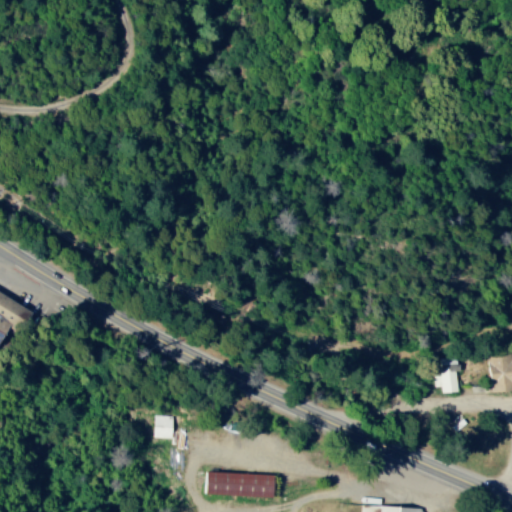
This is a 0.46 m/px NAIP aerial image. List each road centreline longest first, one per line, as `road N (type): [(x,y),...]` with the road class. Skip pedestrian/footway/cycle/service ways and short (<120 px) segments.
road 1 (secondary): [(511,505),(0,254)]
road 2 (residential): [(440,475),(304,503),(295,511)]
